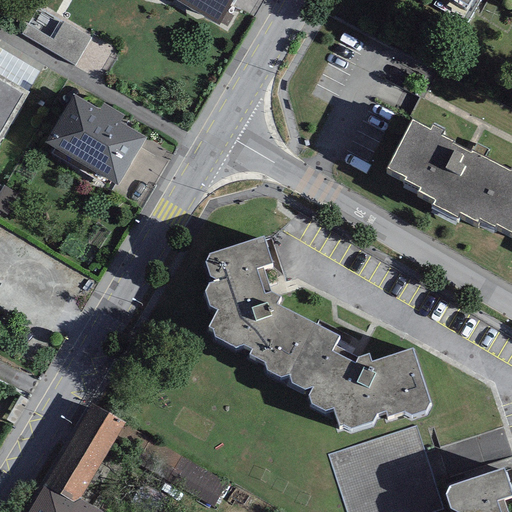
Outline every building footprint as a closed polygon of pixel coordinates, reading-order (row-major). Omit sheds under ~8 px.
[(235,0),(175,0),(220,26),(235,0)] [(437,0),(435,6),(467,25),(481,0),(437,0)] [(65,28),(55,46),(81,61),(92,43),(65,28)] [(0,48),(0,78),(24,93),(38,71),(0,48)] [(0,78),(0,143),(29,96),(24,93),(0,78)] [(99,113),(74,98),(46,146),(117,188),(146,141),(120,126),(124,119),(103,107),(99,113)] [(429,135),(412,126),(386,173),(406,183),(404,186),(420,194),(418,197),(434,205),(431,211),(457,224),(459,219),(477,228),(478,225),(494,233),(497,229),(511,237),(511,173),(510,177),(440,140),(443,135),(432,129),(429,135)] [(263,241),(209,258),(205,266),(209,280),(217,285),(209,288),(205,295),(210,310),(216,314),(209,331),(213,333),(214,340),(236,352),(243,349),(252,353),(248,359),(264,367),(266,374),(304,394),(313,391),(309,399),(312,408),(325,415),(332,412),(339,432),(345,429),(351,433),(372,426),(376,418),(385,414),(387,421),(405,416),(412,419),(427,414),(430,406),(414,353),(372,367),(369,358),(358,362),(335,348),(339,341),(277,307),(280,300),(270,295),(263,270),(272,268),(263,241)] [(125,425),(94,406),(46,487),(78,506),(80,501),(110,451),(125,425)] [(228,483),(125,425),(110,451),(214,509),(228,483)] [(457,480),(499,465),(490,441),(449,455),(457,480)] [(511,498),(504,473),(450,490),(446,498),(450,511),(506,511),(504,502),(511,499),(511,498)] [(78,506),(46,487),(39,484),(22,511),(98,511),(80,501),(78,506)]
